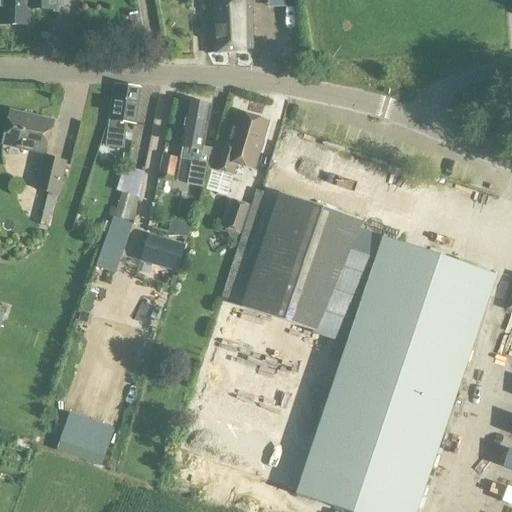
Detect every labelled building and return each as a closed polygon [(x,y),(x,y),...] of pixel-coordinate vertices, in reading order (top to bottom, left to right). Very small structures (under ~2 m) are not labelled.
[(0,0),(0,26),(28,27),(28,10),(54,10),(54,8),(62,8),(62,0),(0,0)] [(205,12),(205,54),(252,51),(251,0),(204,0),(205,6),(202,6),(203,13),(205,12)] [(139,90),(115,86),(108,130),(123,132),(124,122),(134,124),(139,90)] [(187,103),(184,117),(181,117),(178,134),(179,134),(176,146),(183,147),(181,159),(190,161),(186,183),(201,186),(211,148),(202,147),(203,139),(204,139),(210,108),(187,103)] [(2,144),(45,154),(53,123),(10,113),(2,144)] [(227,147),(220,145),(213,170),(233,176),(236,165),(254,171),(268,123),(237,114),(227,147)] [(393,190),(401,147),(378,143),(370,185),(393,190)] [(159,178),(172,180),(176,159),(163,156),(159,178)] [(56,195),(56,193),(64,163),(43,158),(35,190),(56,195)] [(108,216),(127,222),(128,221),(134,223),(143,180),(122,173),(114,198),(120,200),(116,210),(111,208),(108,216)] [(242,310),(318,336),(358,223),(282,197),(242,310)] [(232,201),(222,229),(240,235),(249,207),(232,201)] [(113,218),(104,243),(124,250),(133,225),(113,218)] [(186,248),(149,237),(141,263),(179,274),(186,248)] [(297,497),(340,511),(416,511),(497,278),(385,240),(297,497)] [(230,400),(232,376),(213,375),(211,399),(230,400)] [(188,484),(214,415),(194,407),(176,454),(182,456),(173,478),(188,484)] [(101,468),(105,458),(60,442),(56,451),(101,468)] [(503,511),(511,511),(511,505),(505,503),(502,511),(503,511)]
